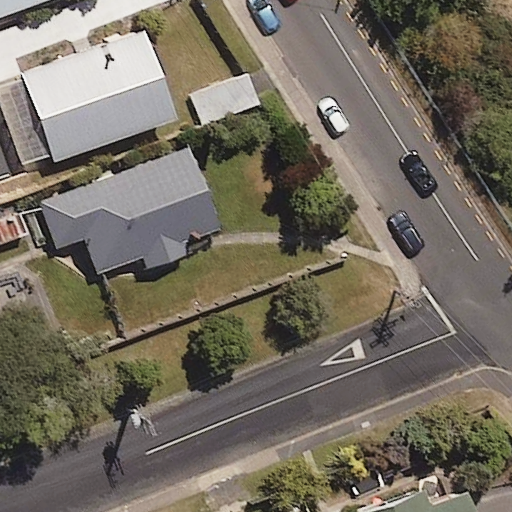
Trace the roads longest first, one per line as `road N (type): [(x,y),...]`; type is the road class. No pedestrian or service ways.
road 1 (residential): [(0,507),(510,305)]
road 2 (residential): [(308,0),(510,305)]
